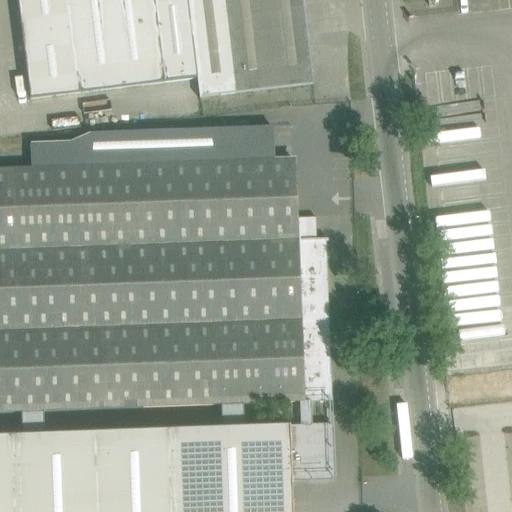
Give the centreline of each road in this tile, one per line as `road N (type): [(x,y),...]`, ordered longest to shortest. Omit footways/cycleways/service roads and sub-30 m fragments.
road 1 (unclassified): [(433,511),(377,0)]
road 2 (unknown): [(382,51),(511,44)]
